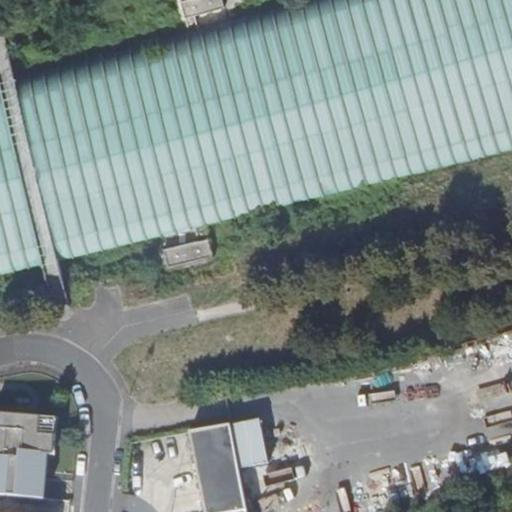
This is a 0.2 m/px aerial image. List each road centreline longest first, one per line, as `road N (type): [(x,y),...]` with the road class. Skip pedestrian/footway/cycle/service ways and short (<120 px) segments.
road 1 (motorway): [(0,223),(212,175),(511,83)]
road 2 (motorway): [(511,1),(195,91),(0,133)]
road 3 (residential): [(94,511),(104,413),(94,383),(72,359),(49,351),(0,355)]
